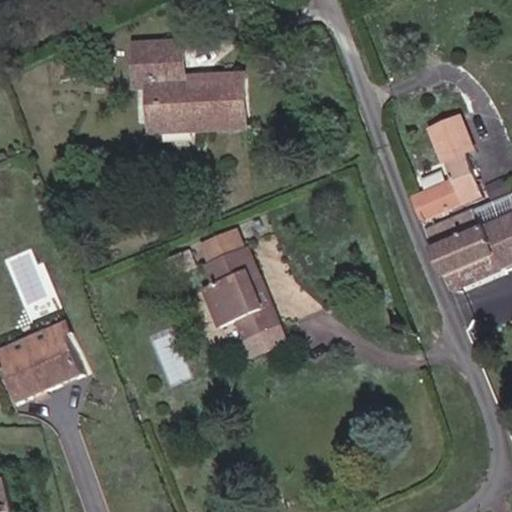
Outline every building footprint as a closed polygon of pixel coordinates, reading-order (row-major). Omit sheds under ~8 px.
[(241,81),(203,80),(202,88),(189,87),(182,78),(181,41),(132,42),(133,63),(150,63),(151,87),(151,105),(143,105),(144,131),(224,133),(225,124),(241,124),(241,81)] [(133,86),(151,87),(150,63),(133,63),(133,86)] [(461,118),(429,131),(449,181),(412,196),(422,221),(480,198),(462,153),(473,148),(461,118)] [(511,199),(475,214),(481,231),(511,219),(511,199)] [(426,233),(444,278),(490,259),(481,231),(475,214),(426,233)] [(496,258),(502,275),(511,270),(511,219),(481,231),(490,259),(496,258)] [(276,326),(268,303),(259,307),(249,281),(257,276),(245,246),(239,248),(234,235),(199,248),(206,264),(202,266),(209,284),(200,289),(215,324),(232,318),(242,340),(276,326)] [(496,258),(490,259),(444,278),(450,295),(502,275),(496,258)] [(268,303),(257,276),(249,281),(259,307),(268,303)] [(68,316),(0,344),(0,355),(65,328),(71,326),(68,316)] [(283,343),(276,326),(242,340),(249,356),(283,343)] [(82,371),(65,328),(0,355),(0,358),(15,398),(82,371)] [(18,511),(11,482),(0,484),(0,511),(18,511)]
